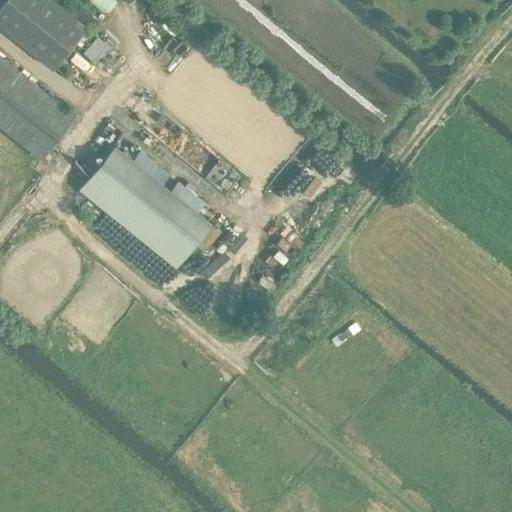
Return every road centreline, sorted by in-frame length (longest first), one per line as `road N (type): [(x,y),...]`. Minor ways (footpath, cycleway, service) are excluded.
road 1 (track): [(0,37),(92,113),(45,185),(87,238),(242,362),(511,19)]
road 2 (track): [(423,511),(242,362)]
